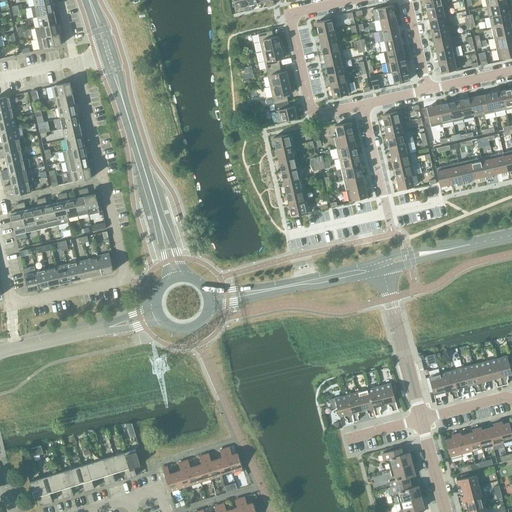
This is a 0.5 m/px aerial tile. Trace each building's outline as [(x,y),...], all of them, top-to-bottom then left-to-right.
[(248,11),(245,0),(233,0),(236,8),(244,6),(245,12),(248,11)] [(257,0),(245,0),(248,11),(252,10),(251,4),(258,3),(257,0)] [(424,0),(426,9),(446,4),(445,0),(424,0)] [(33,17),(37,16),(54,13),(52,2),(35,6),(31,7),(33,17)] [(486,6),(489,17),(508,13),(505,2),(486,6)] [(429,19),(447,15),(449,15),(446,4),(426,9),(429,19)] [(374,20),(379,19),(395,16),(392,5),(372,10),(374,20)] [(37,16),(40,27),(56,23),(54,13),(37,16)] [(489,17),(491,28),(510,23),(508,13),(489,17)] [(429,19),(431,30),(446,26),(450,25),(447,15),(429,19)] [(379,19),(382,30),(397,26),(395,16),(379,19)] [(316,22),(318,33),(337,29),(334,18),(316,22)] [(35,28),(37,39),(41,38),(41,37),(42,37),(59,34),(56,23),(40,27),(35,28)] [(491,28),(494,38),(511,34),(511,32),(510,23),(491,28)] [(431,30),(434,41),(452,36),(450,25),(446,26),(431,30)] [(381,41),(384,41),(400,37),(397,26),(382,30),(378,31),(381,41)] [(318,33),(321,44),(339,39),(337,29),(318,33)] [(258,34),(262,51),(283,46),(282,41),(279,42),(278,36),(272,37),(271,31),(272,31),(272,30),(257,33),(257,34),(258,34)] [(41,38),(37,39),(39,49),(61,45),(59,34),(42,37),(41,37),(41,38)] [(511,34),(494,38),(496,49),(511,45),(511,34)] [(436,51),(451,48),(455,47),(452,36),(434,41),(436,51)] [(384,41),(387,51),(402,48),(400,37),(384,41)] [(321,44),(323,54),(342,50),(339,39),(321,44)] [(511,45),(496,49),(498,59),(511,56),(511,45)] [(262,51),(266,69),(279,66),(277,59),(283,58),(282,52),(285,52),(283,46),(262,51)] [(383,52),(386,63),(404,58),(402,48),(387,51),(383,52)] [(436,51),(438,62),(454,58),(451,48),(436,51)] [(323,54),(325,65),(344,61),(342,50),(323,54)] [(388,73),(392,73),(407,69),(404,58),(386,63),(388,73)] [(454,58),(438,62),(441,73),(460,68),(457,58),(454,58)] [(325,65),(328,76),(347,72),(344,61),(325,65)] [(243,78),(254,76),(252,65),(241,67),(243,78)] [(266,69),(270,86),(288,82),(286,71),(280,72),(279,66),(266,69)] [(407,69),(392,73),(394,83),(409,80),(407,69)] [(328,76),(330,86),(349,82),(347,72),(328,76)] [(54,98),(55,97),(72,93),(70,82),(52,86),(54,98)] [(268,105),(274,104),(287,101),(285,94),(291,93),(288,82),(270,86),(272,97),(266,98),(265,100),(266,104),(268,105)] [(349,82),(330,86),(333,97),(351,93),(349,82)] [(511,90),(511,88),(501,91),(505,110),(511,108),(511,90)] [(30,91),(33,102),(39,101),(36,90),(30,91)] [(501,91),(490,93),(495,112),(505,110),(501,91)] [(55,97),(58,107),(75,104),(72,93),(55,97)] [(490,93),(480,96),(484,114),(495,112),(490,93)] [(0,109),(12,107),(13,107),(10,96),(0,98),(0,109)] [(480,96),(469,98),(473,117),(484,114),(480,96)] [(469,98),(458,101),(463,119),(473,117),(469,98)] [(287,101),(274,104),(278,122),(296,118),(294,106),(288,107),(287,101)] [(458,101),(448,103),(452,122),(463,119),(458,101)] [(448,103),(437,105),(441,124),(452,122),(448,103)] [(58,107),(60,118),(77,114),(75,104),(58,107)] [(441,124),(437,105),(427,108),(431,126),(441,124)] [(0,120),(14,117),(12,107),(0,109),(0,120)] [(382,115),(384,126),(403,121),(400,111),(382,115)] [(60,118),(63,128),(80,125),(77,114),(60,118)] [(0,131),(16,128),(14,117),(0,120),(0,131)] [(384,126),(386,136),(405,132),(403,121),(384,126)] [(335,126),(337,136),(352,133),(350,122),(335,126)] [(37,135),(35,123),(29,125),(32,136),(37,135)] [(63,128),(65,139),(82,135),(80,125),(63,128)] [(0,136),(2,142),(19,138),(16,128),(0,131),(0,136)] [(386,136),(389,147),(408,143),(405,132),(386,136)] [(273,137),(276,149),(294,144),(292,133),(273,137)] [(334,137),(336,148),(355,143),(352,133),(337,136),(334,137)] [(65,139),(67,150),(84,146),(82,135),(65,139)] [(0,149),(0,153),(21,149),(19,138),(2,142),(3,148),(0,149)] [(336,148),(339,158),(357,154),(355,143),(336,148)] [(389,147),(391,158),(410,153),(408,143),(389,147)] [(276,149),(278,160),(297,156),(294,144),(276,149)] [(62,151),(65,161),(87,156),(84,146),(67,150),(62,151)] [(0,158),(5,157),(6,163),(23,160),(21,149),(0,153),(0,158)] [(511,150),(503,152),(508,174),(511,173),(511,150)] [(503,152),(492,155),(496,173),(500,172),(501,176),(508,174),(503,152)] [(391,158),(394,168),(413,164),(410,153),(391,158)] [(339,158),(341,169),(360,165),(357,154),(339,158)] [(492,155),(480,157),(485,179),(492,178),(491,174),(496,173),(492,155)] [(67,171),(71,171),(72,170),(72,171),(89,167),(87,156),(65,161),(67,171)] [(278,160),(281,171),(300,167),(297,156),(278,160)] [(480,157),(469,160),(473,179),(478,177),(479,181),(485,179),(480,157)] [(2,175),(26,170),(31,169),(28,158),(23,160),(6,163),(8,169),(1,171),(2,175)] [(469,160),(458,162),(463,184),(470,183),(469,180),(473,179),(469,160)] [(458,162),(447,165),(451,184),(456,182),(457,186),(463,184),(458,162)] [(396,179),(411,176),(415,175),(413,164),(394,168),(396,179)] [(341,169),(344,180),(362,176),(360,165),(341,169)] [(451,184),(447,165),(436,167),(441,190),(441,189),(447,188),(447,185),(451,184)] [(72,170),(71,171),(73,182),(92,178),(89,167),(72,171),(72,170)] [(281,171),(283,182),(302,178),(300,167),(281,171)] [(10,178),(11,184),(28,181),(26,170),(2,175),(3,180),(10,178)] [(344,180),(346,191),(365,186),(362,176),(344,180)] [(411,176),(396,179),(399,190),(414,186),(411,176)] [(283,182),(286,194),(305,189),(302,178),(283,182)] [(28,181),(11,184),(4,186),(5,190),(12,189),(14,195),(31,191),(28,181)] [(365,186),(346,191),(348,201),(367,197),(365,186)] [(87,188),(83,189),(88,213),(88,214),(100,212),(95,193),(89,195),(87,188)] [(80,197),(74,198),(78,215),(88,213),(83,189),(79,190),(80,197)] [(286,194),(288,205),(307,201),(305,189),(286,194)] [(66,193),(62,194),(67,218),(78,215),(74,198),(68,200),(66,193)] [(59,202),(53,203),(58,225),(68,223),(67,218),(62,194),(57,195),(59,202)] [(45,197),(41,199),(47,227),(58,225),(53,203),(47,204),(45,197)] [(38,206),(32,208),(37,230),(47,227),(41,199),(36,200),(38,206)] [(307,201),(288,205),(291,216),(310,212),(307,201)] [(24,202),(20,203),(26,232),(37,230),(32,208),(26,209),(24,202)] [(26,232),(20,203),(15,204),(17,211),(10,213),(14,230),(15,235),(26,232)] [(94,230),(107,227),(105,221),(93,224),(94,230)] [(98,256),(98,257),(102,274),(113,271),(109,253),(98,256)] [(98,257),(88,259),(92,276),(102,274),(98,257)] [(88,259),(77,262),(81,279),(92,276),(88,259)] [(77,262),(67,264),(71,281),(81,279),(77,262)] [(67,264),(56,266),(60,283),(71,281),(67,264)] [(56,266),(46,269),(49,286),(60,283),(56,266)] [(46,269),(35,271),(39,288),(49,286),(46,269)] [(35,271),(35,270),(24,272),(28,291),(39,288),(35,271)] [(457,369),(451,370),(458,397),(464,395),(461,387),(467,385),(462,367),(459,355),(454,357),(457,369)] [(507,356),(495,359),(502,385),(508,384),(505,375),(511,374),(507,356)] [(495,359),(484,362),(489,380),(495,378),(497,387),(502,385),(495,359)] [(484,362),(473,365),(480,391),(486,390),(483,381),(489,380),(484,362)] [(473,365),(462,367),(467,385),(473,384),(475,392),(480,391),(473,365)] [(451,370),(440,373),(445,391),(451,390),(453,398),(458,397),(451,370)] [(445,391),(440,373),(429,376),(436,403),(442,401),(439,393),(445,391)] [(390,383),(379,386),(384,404),(389,403),(392,411),(397,409),(393,393),(397,391),(396,385),(391,386),(390,383)] [(379,386),(368,389),(375,415),(380,414),(378,406),(384,404),(379,386)] [(368,389),(357,392),(362,410),(367,408),(370,417),(375,415),(368,389)] [(357,392),(346,395),(353,421),(358,420),(356,411),(362,410),(357,392)] [(353,421),(346,395),(334,398),(339,416),(345,414),(348,423),(353,421)] [(502,421),(497,423),(503,442),(511,439),(511,434),(509,422),(503,424),(502,421)] [(493,426),(488,428),(492,445),(503,442),(497,423),(493,424),(493,426)] [(481,427),(476,428),(482,448),(492,445),(488,428),(482,430),(481,427)] [(472,432),(467,434),(471,450),(482,448),(476,428),(472,429),(472,432)] [(460,432),(455,434),(460,453),(471,450),(467,434),(461,435),(460,432)] [(460,453),(455,434),(451,435),(452,438),(445,439),(451,459),(461,457),(460,453)] [(229,447),(224,448),(232,472),(242,469),(237,453),(232,454),(229,447)] [(222,457),(216,459),(221,475),(232,472),(224,448),(219,450),(222,457)] [(386,469),(386,470),(412,464),(409,452),(402,454),(401,448),(382,454),(384,461),(388,463),(390,468),(386,469)] [(135,449),(124,452),(132,477),(136,475),(134,466),(140,465),(135,449)] [(124,452),(114,455),(118,471),(124,469),(127,478),(132,477),(124,452)] [(209,453),(204,455),(211,479),(221,475),(216,459),(211,461),(209,453)] [(114,455),(103,459),(111,483),(115,482),(113,473),(118,471),(114,455)] [(201,464),(196,466),(201,482),(211,479),(204,455),(199,456),(201,464)] [(103,459),(93,462),(97,478),(103,476),(106,485),(111,483),(103,459)] [(188,460),(183,461),(190,485),(201,482),(196,466),(190,467),(188,460)] [(181,470),(175,472),(180,488),(190,485),(183,461),(178,463),(181,470)] [(93,462),(82,465),(90,490),(94,488),(92,479),(97,478),(93,462)] [(388,479),(390,487),(410,482),(408,476),(415,475),(412,464),(386,470),(386,471),(390,470),(392,475),(388,479)] [(82,465),(72,468),(76,484),(82,482),(85,491),(90,490),(82,465)] [(180,488),(175,472),(170,474),(167,466),(162,468),(169,491),(180,488)] [(72,468),(61,472),(69,496),(73,495),(71,486),(76,484),(72,468)] [(61,472),(51,475),(55,491),(61,489),(64,498),(69,496),(61,472)] [(51,475),(40,478),(48,503),(52,501),(50,493),(55,491),(51,475)] [(460,484),(462,490),(479,486),(476,475),(456,480),(458,485),(460,484)] [(48,503),(40,478),(29,482),(34,497),(40,495),(43,504),(48,503)] [(227,491),(238,488),(236,481),(225,485),(227,491)] [(395,503),(395,504),(421,497),(418,486),(411,487),(410,482),(390,487),(392,494),(397,496),(398,502),(395,503)] [(461,497),(462,501),(481,496),(479,486),(462,490),(463,496),(461,497)] [(245,496),(240,498),(244,511),(255,511),(253,502),(247,504),(245,496)] [(466,505),(467,511),(484,506),(481,496),(462,501),(463,506),(466,505)] [(421,497),(395,504),(399,503),(400,509),(397,511),(417,511),(417,509),(424,508),(421,497)] [(237,507),(232,509),(232,511),(244,511),(240,498),(235,499),(237,507)] [(224,503),(219,504),(221,511),(232,511),(232,509),(226,510),(224,503)]
